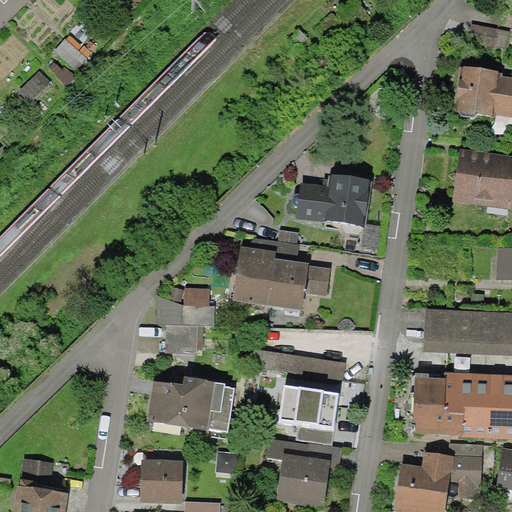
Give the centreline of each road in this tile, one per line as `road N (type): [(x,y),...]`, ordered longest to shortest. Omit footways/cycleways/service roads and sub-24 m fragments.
road 1 (residential): [(429,10),(357,511)]
road 2 (residential): [(429,10),(131,291)]
road 3 (residential): [(100,511),(131,291)]
road 4 (residential): [(131,291),(0,419)]
